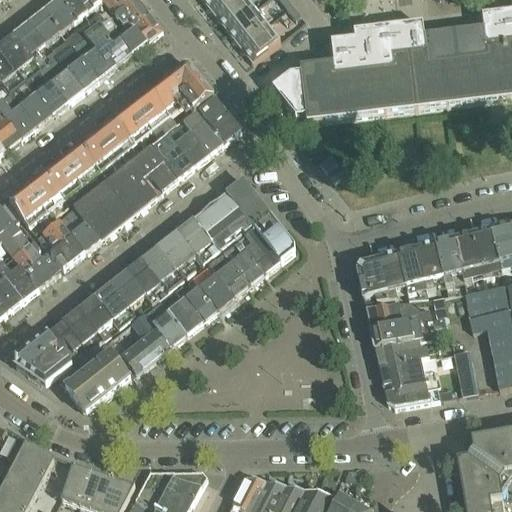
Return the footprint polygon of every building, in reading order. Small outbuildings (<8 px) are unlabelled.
[(62,5),(74,21),(70,23),(75,29),(89,18),(84,13),(90,8),(83,0),(68,0),(62,5)] [(83,0),(90,8),(84,13),(89,18),(102,8),(97,2),(99,0),(83,0)] [(99,0),(97,2),(102,8),(104,7),(106,9),(110,6),(105,0),(99,0)] [(133,0),(105,0),(110,6),(106,9),(115,20),(136,3),(133,0)] [(208,0),(202,5),(215,21),(241,0),(208,0)] [(241,0),(215,21),(227,37),(255,15),(243,0),(241,0)] [(279,4),(288,16),(293,11),(284,0),(279,4)] [(136,3),(115,20),(123,31),(128,28),(132,34),(149,20),(136,3)] [(62,5),(47,17),(59,32),(57,34),(61,40),(75,29),(70,23),(74,21),(62,5)] [(293,11),(288,16),(296,27),(302,22),(293,11)] [(227,37),(240,53),(268,31),(255,15),(227,37)] [(46,17),(29,30),(46,52),(61,40),(57,34),(59,32),(47,17),(46,17)] [(100,19),(93,24),(99,32),(110,23),(105,17),(101,20),(100,19)] [(291,82),(274,96),(296,125),(307,124),(308,130),(308,131),(511,105),(511,19),(483,23),(485,36),(425,43),(424,31),(355,39),(356,47),(332,50),(335,71),(306,74),(301,75),(302,81),(291,82)] [(125,34),(122,36),(127,42),(136,35),(148,50),(164,38),(149,20),(132,34),(128,28),(123,31),(125,34)] [(282,42),(291,34),(279,22),(271,30),(282,42)] [(110,23),(99,32),(104,38),(115,29),(110,23)] [(79,35),(85,42),(99,32),(93,24),(79,35)] [(29,30),(13,43),(30,63),(41,77),(57,65),(52,58),(44,64),(39,57),(46,52),(29,30)] [(268,31),(240,53),(253,70),(281,48),(268,31)] [(99,32),(85,42),(101,62),(105,59),(117,74),(133,62),(121,47),(115,52),(110,45),(104,38),(99,32)] [(79,35),(66,46),(66,47),(71,53),(85,42),(79,35)] [(122,36),(110,45),(115,52),(121,47),(133,62),(148,50),(136,35),(127,42),(122,36)] [(85,42),(71,53),(87,74),(89,72),(101,87),(117,74),(105,59),(101,62),(85,42)] [(13,43),(0,53),(0,55),(26,89),(41,77),(30,63),(13,43)] [(66,47),(52,58),(57,65),(71,53),(66,47)] [(71,53),(57,65),(64,74),(67,78),(65,80),(70,87),(73,84),(85,99),(101,87),(89,72),(87,74),(71,53)] [(0,55),(0,88),(10,101),(26,89),(0,55)] [(57,65),(41,77),(48,86),(64,74),(57,65)] [(150,99),(175,131),(176,132),(214,102),(191,73),(185,72),(150,99)] [(41,77),(26,89),(33,98),(48,86),(41,77)] [(65,80),(52,91),(68,112),(85,99),(73,84),(70,87),(65,80)] [(26,89),(10,101),(17,110),(33,98),(26,89)] [(52,91),(36,103),(53,124),(68,112),(52,91)] [(150,99),(115,127),(134,151),(153,136),(159,144),(175,131),(150,99)] [(36,103),(21,115),(38,136),(53,124),(36,103)] [(199,118),(207,129),(210,127),(214,133),(229,121),(216,105),(199,118)] [(3,108),(0,110),(0,121),(1,123),(5,128),(22,148),(38,136),(21,115),(14,121),(3,108)] [(227,150),(214,133),(210,127),(207,129),(199,118),(183,131),(185,133),(191,141),(210,164),(227,150)] [(214,133),(227,150),(243,138),(229,121),(214,133)] [(1,123),(0,123),(0,150),(7,160),(22,148),(5,128),(1,123)] [(80,153),(99,178),(134,151),(115,127),(80,153)] [(176,153),(194,176),(210,164),(191,141),(185,133),(170,145),(176,153)] [(165,172),(178,188),(194,176),(176,153),(170,145),(168,143),(153,155),(161,165),(160,165),(165,172)] [(45,181),(64,206),(99,178),(80,153),(45,181)] [(155,206),(162,200),(149,184),(165,172),(160,165),(152,155),(130,173),(155,206)] [(320,170),(327,178),(339,169),(332,161),(320,170)] [(178,188),(165,172),(149,184),(162,200),(178,188)] [(114,202),(132,224),(155,206),(130,173),(106,191),(114,202)] [(329,181),(334,187),(340,182),(335,177),(329,181)] [(64,206),(45,181),(10,208),(29,233),(64,206)] [(244,187),(227,201),(253,234),(270,220),(257,204),(244,187)] [(132,224),(114,202),(106,191),(90,204),(98,214),(117,236),(132,224)] [(227,201),(193,227),(219,260),(253,234),(227,201)] [(117,236),(98,214),(90,204),(75,216),(83,226),(101,249),(117,236)] [(7,211),(0,215),(0,243),(20,228),(7,211)] [(270,220),(253,234),(255,236),(281,270),(281,269),(282,269),(296,258),(295,258),(295,253),(296,253),(287,242),(286,240),(284,238),(279,231),(270,220)] [(67,238),(72,244),(85,261),(101,249),(83,226),(68,238),(67,238)] [(193,227),(178,239),(196,262),(204,272),(219,260),(193,227)] [(27,280),(42,268),(36,260),(41,256),(35,247),(30,251),(19,237),(24,233),(20,228),(0,243),(0,244),(4,250),(2,251),(20,275),(22,274),(27,280)] [(50,247),(57,256),(72,244),(67,238),(68,238),(60,228),(44,240),(37,247),(42,253),(50,247)] [(511,277),(511,244),(509,234),(490,239),(501,280),(511,277)] [(255,236),(239,248),(266,282),(281,270),(255,236)] [(178,239),(159,254),(177,278),(177,277),(178,276),(180,275),(188,285),(196,278),(188,268),(196,262),(178,239)] [(472,243),(484,285),(501,280),(490,239),(472,243)] [(472,243),(453,248),(463,282),(465,290),(472,288),(484,285),(472,243)] [(72,244),(57,256),(49,263),(62,279),(85,261),(72,244)] [(239,248),(224,261),(250,294),(266,282),(239,248)] [(434,253),(443,287),(446,295),(454,292),(452,285),(463,282),(453,248),(434,253)] [(434,253),(416,258),(426,291),(428,299),(435,297),(433,290),(443,287),(434,253)] [(159,254),(142,267),(168,300),(185,287),(177,277),(177,278),(159,254)] [(399,262),(407,296),(410,304),(417,302),(415,295),(426,291),(416,258),(399,262)] [(224,261),(209,273),(235,306),(250,294),(224,261)] [(379,267),(391,309),(399,308),(396,299),(407,296),(399,262),(379,267)] [(42,268),(27,280),(40,297),(62,279),(49,263),(42,268)] [(142,267),(128,278),(146,302),(145,303),(153,312),(168,300),(142,267)] [(391,309),(379,267),(363,272),(358,279),(365,307),(377,306),(379,311),(391,309)] [(3,271),(0,272),(0,280),(5,287),(23,309),(40,297),(27,280),(22,274),(20,275),(13,281),(4,270),(3,271)] [(209,273),(192,286),(200,297),(218,319),(235,306),(209,273)] [(128,278),(111,292),(130,315),(144,304),(145,303),(146,302),(128,278)] [(23,309),(5,287),(0,290),(0,311),(8,322),(23,309)] [(111,292),(96,304),(114,327),(121,335),(136,323),(130,315),(111,292)] [(184,292),(177,297),(204,331),(218,319),(200,297),(192,303),(184,292)] [(511,319),(508,293),(482,296),(465,298),(473,340),(489,337),(500,397),(511,394),(511,319)] [(177,297),(162,310),(188,343),(204,331),(177,297)] [(96,304),(79,316),(104,348),(111,342),(105,334),(114,327),(96,304)] [(162,310),(146,322),(172,355),(188,343),(162,310)] [(367,317),(372,338),(419,329),(433,326),(431,317),(401,323),(398,312),(367,317)] [(79,316),(63,329),(88,360),(104,348),(79,316)] [(144,346),(119,366),(134,385),(161,364),(171,356),(172,355),(146,322),(145,323),(144,321),(132,331),(144,346)] [(372,338),(376,356),(407,350),(447,342),(443,324),(433,326),(419,329),(372,338)] [(63,329),(48,341),(59,356),(73,372),(88,360),(63,329)] [(48,341),(17,366),(17,373),(25,379),(28,381),(59,356),(48,341)] [(108,350),(60,387),(67,395),(68,398),(84,417),(87,422),(92,419),(134,385),(119,366),(108,350)] [(376,356),(380,376),(420,367),(429,365),(427,357),(418,359),(410,361),(407,350),(376,356)] [(59,356),(28,381),(29,381),(39,389),(45,393),(46,394),(57,385),(58,384),(73,372),(59,356)] [(420,367),(380,376),(385,397),(418,390),(417,386),(424,385),(427,397),(436,395),(432,379),(424,381),(420,367)] [(418,390),(385,397),(388,411),(396,416),(439,408),(436,395),(427,397),(424,385),(417,386),(418,390)] [(506,480),(511,479),(511,439),(472,447),(473,454),(474,458),(478,461),(475,465),(473,469),(469,466),(465,467),(464,467),(458,468),(460,482),(463,497),(465,511),(471,511),(503,507),(503,505),(502,493),(501,487),(499,486),(501,482),(504,479),(506,480)] [(16,470),(45,485),(55,467),(56,466),(27,448),(16,470)] [(6,487),(36,502),(45,485),(16,470),(6,487)] [(62,507),(76,511),(82,511),(94,479),(73,472),(62,507)] [(82,511),(104,511),(113,485),(94,479),(82,511)] [(161,511),(193,511),(208,485),(208,484),(207,484),(203,479),(179,480),(161,511)] [(161,511),(179,480),(178,480),(151,480),(133,511),(161,511)] [(113,485),(104,511),(125,511),(136,492),(113,485)] [(258,511),(270,490),(248,485),(234,511),(258,511)] [(0,499),(0,507),(8,511),(31,511),(36,502),(6,487),(0,499)] [(258,511),(278,511),(288,493),(270,490),(258,511)] [(299,511),(307,497),(288,493),(278,511),(299,511)] [(307,497),(299,511),(314,511),(321,500),(307,497)] [(314,511),(329,511),(334,503),(321,500),(314,511)] [(357,511),(358,510),(339,500),(333,511),(357,511)]
